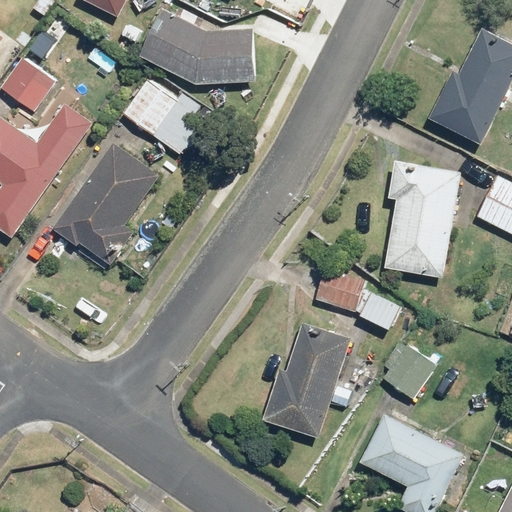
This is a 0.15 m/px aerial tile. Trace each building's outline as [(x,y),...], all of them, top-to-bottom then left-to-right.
[(116,44),(56,0),(44,0),(37,10),(68,34),(60,45),(94,72),(116,44)] [(94,0),(126,16),(133,0),(94,0)] [(208,0),(210,21),(262,17),(260,0),(208,0)] [(151,56),(184,72),(205,29),(172,13),(151,56)] [(0,53),(12,36),(0,27),(0,53)] [(442,117),(487,139),(511,87),(511,40),(486,28),(442,117)] [(21,59),(6,89),(46,109),(61,80),(21,59)] [(134,114),(161,131),(180,102),(153,85),(134,114)] [(0,188),(0,220),(19,234),(99,121),(72,102),(46,139),(5,110),(0,116),(0,184),(2,186),(0,188)] [(121,140),(59,228),(115,268),(177,180),(121,140)] [(450,278),(467,169),(407,160),(390,268),(450,278)] [(511,180),(503,176),(484,211),(511,226),(511,180)] [(328,266),(319,299),(360,310),(369,277),(328,266)] [(275,422),(326,437),(356,338),(304,323),(275,422)] [(411,346),(389,381),(418,401),(441,366),(411,346)] [(444,511),(471,451),(391,417),(360,489),(413,511),(444,511)] [(463,511),(511,511),(511,459),(495,451),(463,511)]
